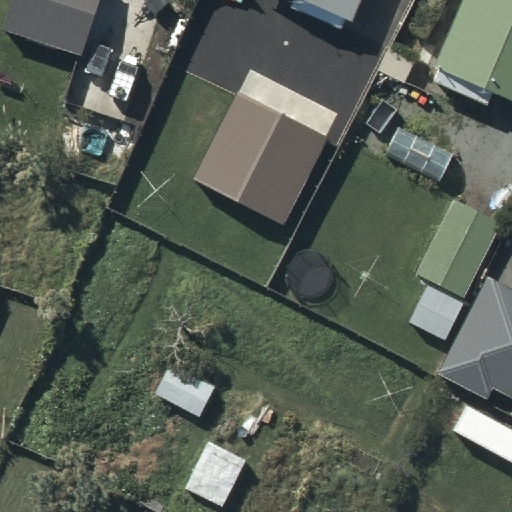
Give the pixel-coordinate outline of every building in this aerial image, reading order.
[(104,0),(18,0),(6,35),(83,62),(104,0)] [(363,0),(290,0),(352,26),(363,0)] [(511,0),(470,0),(439,75),(511,106),(511,0)] [(326,127),(237,80),(194,163),(283,209),(326,127)] [(286,216),(248,196),(230,235),(267,254),(286,216)] [(502,230),(460,207),(421,278),(463,301),(502,230)] [(511,300),(493,291),(448,373),(489,395),(494,386),(511,395),(511,300)] [(207,433),(181,479),(218,499),(243,453),(207,433)]
